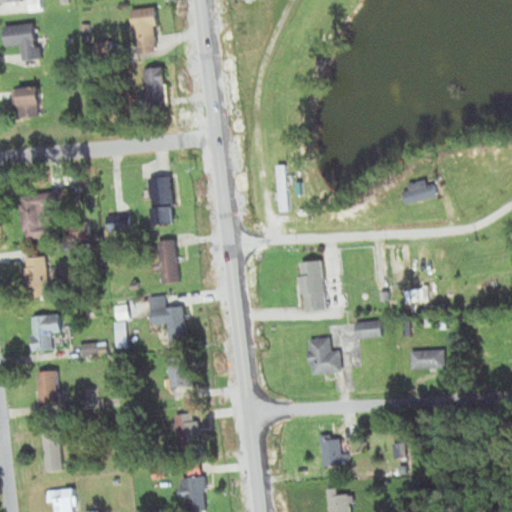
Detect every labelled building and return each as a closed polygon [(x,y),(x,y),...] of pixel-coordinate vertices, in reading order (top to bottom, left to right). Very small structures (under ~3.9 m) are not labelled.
[(30,0),(32,11),(44,9),(42,0),(30,0)] [(131,8),(160,4),(164,28),(156,29),(157,42),(136,45),(131,8)] [(4,24),(7,47),(25,45),(25,50),(42,48),(39,19),(4,24)] [(136,71),(166,67),(171,112),(142,116),(136,71)] [(16,85),(21,118),(45,115),(40,82),(16,85)] [(280,209),(291,208),(289,162),(278,162),(280,209)] [(150,176),(156,225),(180,222),(173,173),(150,176)] [(21,192),(42,190),(47,231),(26,234),(21,192)] [(107,215),(110,232),(134,228),(131,211),(107,215)] [(157,240),(177,237),(182,279),(162,282),(157,240)] [(27,253),(49,250),(55,292),(33,295),(27,253)] [(127,279),(128,289),(140,288),(139,278),(127,279)] [(149,295),(153,324),(167,322),(170,341),(189,338),(184,305),(167,307),(165,293),(149,295)] [(34,313),(36,333),(31,334),(33,351),(54,348),(52,330),(64,329),(62,310),(34,313)] [(435,316),(437,329),(449,328),(448,314),(435,316)] [(423,316),(425,326),(434,324),(432,315),(423,316)] [(356,323),(359,338),(385,335),(383,319),(356,323)] [(114,324),(128,321),(131,344),(118,346),(114,324)] [(309,338),(313,376),(345,372),(342,350),(334,351),(333,335),(309,338)] [(82,341),(84,354),(108,351),(106,338),(82,341)] [(411,351),(412,370),(450,367),(449,349),(411,351)] [(168,355),(173,396),(198,393),(193,352),(168,355)] [(37,370),(62,367),(66,399),(41,403),(37,370)] [(177,414),(198,412),(202,452),(181,454),(177,414)] [(43,433),(63,431),(67,469),(47,471),(43,433)] [(399,466),(400,474),(412,473),(411,465),(399,466)] [(177,485),(178,499),(188,497),(190,511),(209,510),(205,473),(184,476),(186,483),(177,485)] [(48,489),(49,501),(56,501),(56,511),(78,511),(75,486),(48,489)] [(332,511),(353,511),(351,487),(330,489),(332,511)]
